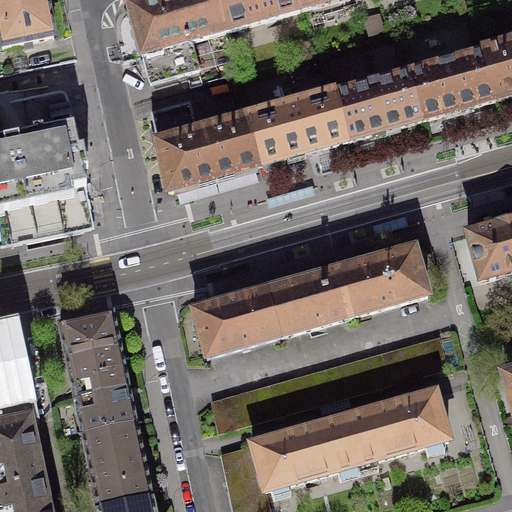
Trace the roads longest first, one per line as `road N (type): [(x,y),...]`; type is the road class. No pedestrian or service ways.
road 1 (tertiary): [(149,265),(511,165)]
road 2 (residential): [(149,265),(94,0)]
road 3 (residential): [(203,511),(149,265)]
road 4 (tertiary): [(0,297),(149,265)]
